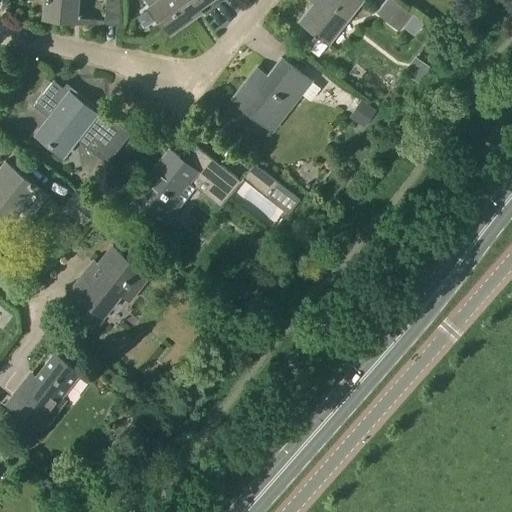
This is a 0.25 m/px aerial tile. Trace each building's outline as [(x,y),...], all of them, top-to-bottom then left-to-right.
[(44,0),(43,16),(73,19),(74,0),(44,0)] [(106,0),(105,22),(122,23),(120,0),(106,0)] [(145,0),(170,34),(193,18),(190,14),(210,0),(145,0)] [(339,30),(363,0),(315,0),(300,20),(327,42),(338,29),(339,30)] [(413,13),(396,0),(387,0),(377,13),(399,30),(413,13)] [(282,57),(267,76),(257,68),(233,98),(262,121),(281,97),(291,105),(311,80),(282,57)] [(97,114),(54,80),(54,79),(34,105),(52,119),(39,136),(60,152),(73,136),(107,163),(131,133),(101,109),(97,114)] [(366,104),(364,103),(353,119),(354,120),(365,127),(376,110),(366,104)] [(213,184),(205,194),(221,206),(241,181),(197,146),(186,161),(170,148),(133,195),(166,221),(180,204),(175,199),(197,171),(213,184)] [(31,215),(47,194),(6,161),(0,168),(0,227),(18,205),(31,215)] [(300,200),(294,195),(254,163),(244,177),(289,213),(300,200)] [(84,225),(97,208),(75,190),(61,207),(84,225)] [(149,274),(149,273),(113,245),(87,278),(83,274),(72,289),(103,314),(128,282),(137,289),(149,274)] [(89,384),(78,375),(80,372),(55,352),(31,383),(25,379),(7,403),(41,430),(65,399),(61,396),(63,394),(74,402),(89,384)]
